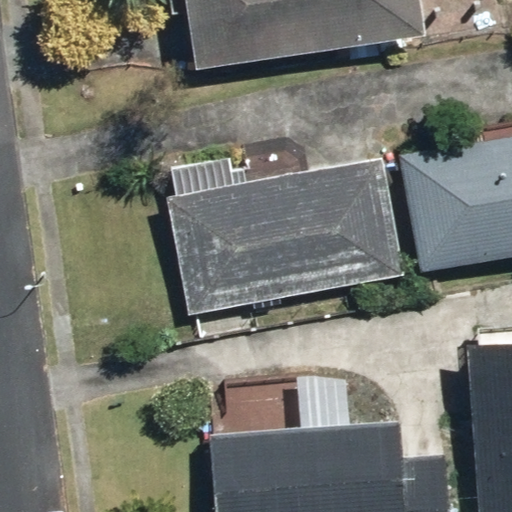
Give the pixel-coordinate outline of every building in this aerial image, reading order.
[(441,0),(209,0),(219,59),(445,25),(441,0)] [(511,129),(410,149),(432,270),(511,255),(511,129)] [(394,154),(175,193),(196,311),(416,272),(394,154)] [(511,330),(482,333),(493,510),(511,509),(511,330)] [(354,368),(308,374),(313,415),(359,409),(354,368)] [(419,511),(413,419),(221,432),(226,511),(419,511)]
